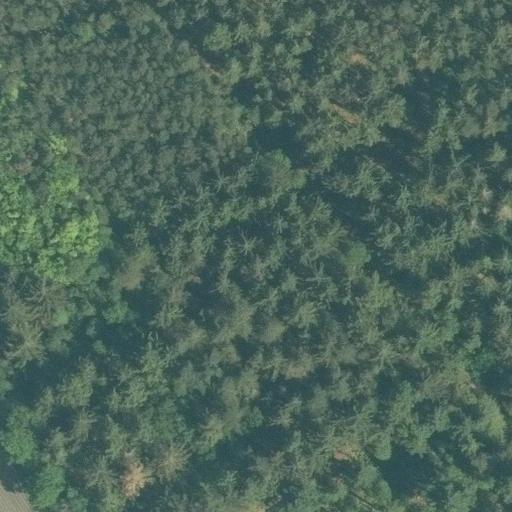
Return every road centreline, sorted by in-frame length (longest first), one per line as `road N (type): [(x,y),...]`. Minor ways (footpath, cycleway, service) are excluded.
road 1 (track): [(262,127),(511,421)]
road 2 (track): [(152,0),(262,127)]
